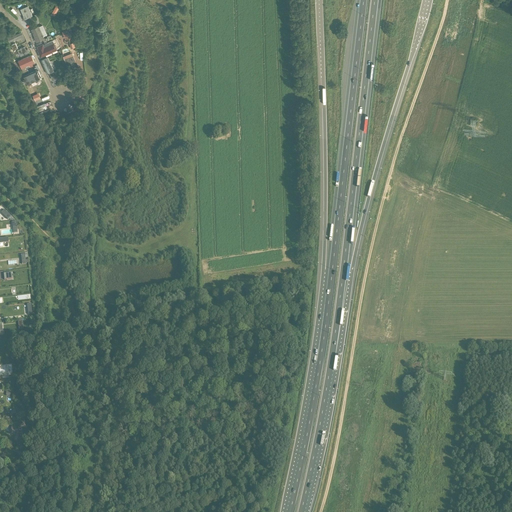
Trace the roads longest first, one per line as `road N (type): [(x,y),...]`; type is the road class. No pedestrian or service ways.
road 1 (track): [(447,0),(379,213),(320,511)]
road 2 (motorway): [(345,268),(427,0)]
road 3 (motorway): [(361,0),(330,269)]
road 4 (motorway): [(345,268),(376,0)]
road 5 (motorway): [(318,0),(330,269)]
road 6 (motorway): [(302,511),(345,268)]
road 7 (motorway): [(330,269),(287,511)]
